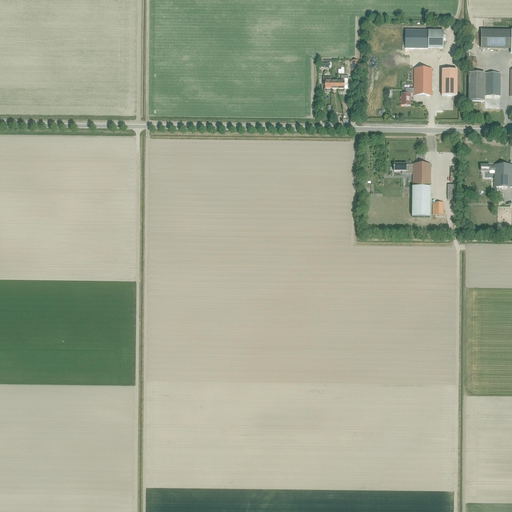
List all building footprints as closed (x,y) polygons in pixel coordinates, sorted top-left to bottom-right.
[(405,31),(405,49),(443,50),(443,31),(405,31)] [(481,50),(511,50),(511,49),(511,31),(481,31),(481,50)] [(482,50),(481,57),(497,60),(497,56),(498,53),(482,50)] [(329,63),(329,60),(324,60),(324,63),(321,63),(321,68),(329,68),(329,63)] [(432,96),(432,69),(414,69),(414,89),(405,89),(405,94),(401,94),(401,106),(410,106),(410,94),(414,94),(414,96),(432,96)] [(457,71),(442,71),(442,96),(457,96),(457,71)] [(469,74),(468,102),(484,102),(485,74),(469,74)] [(500,97),(501,74),(485,74),(485,97),(500,97)] [(338,90),(344,90),(345,80),(348,80),(348,76),(341,76),(341,82),(338,82),(338,90)] [(331,81),(332,78),(323,78),(323,85),(325,85),(325,89),(331,90),(331,81)] [(430,187),(431,165),(413,164),(413,166),(409,166),(409,167),(407,167),(407,165),(394,165),(394,172),(402,173),(402,174),(407,175),(407,173),(407,172),(413,172),(413,187),(430,187)] [(511,188),(511,183),(511,165),(494,165),(494,167),(489,167),(489,166),(480,166),(480,172),(489,172),(489,171),(494,172),(494,188),(511,188)] [(448,185),(448,200),(457,201),(457,185),(448,185)] [(443,215),(443,203),(433,203),(433,215),(443,215)]
